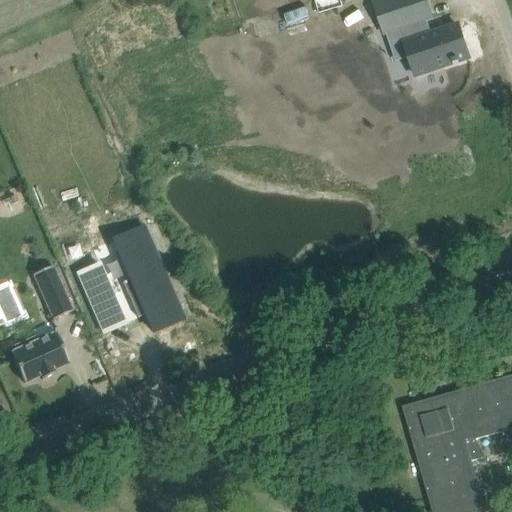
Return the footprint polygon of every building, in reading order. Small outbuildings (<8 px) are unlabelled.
[(427,0),(389,0),(374,5),(385,37),(387,36),(400,32),(410,60),(417,82),(473,63),(461,28),(433,37),(428,23),(434,20),(427,0)] [(458,87),(468,123),(511,110),(511,92),(503,61),(475,69),(479,82),(458,87)] [(144,227),(112,241),(129,280),(122,283),(137,318),(145,315),(152,333),(183,319),(144,227)] [(100,266),(77,276),(102,334),(125,324),(100,266)] [(52,267),(32,276),(52,321),(72,312),(52,267)] [(10,353),(24,384),(39,377),(41,381),(54,375),(53,371),(68,364),(55,333),(37,341),(35,336),(13,346),(15,351),(10,353)] [(511,376),(403,408),(432,511),(486,511),(472,462),(486,458),(475,441),(511,430),(511,376)]
